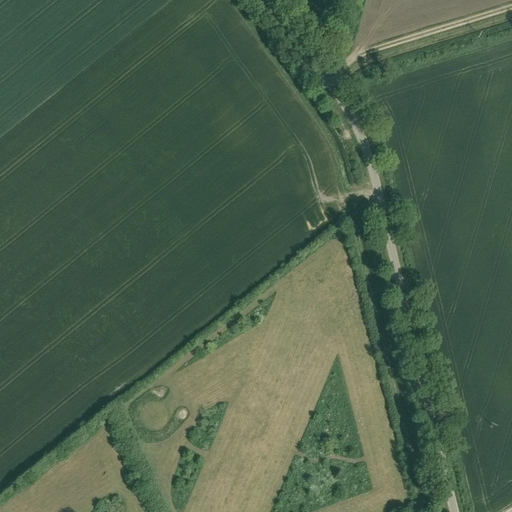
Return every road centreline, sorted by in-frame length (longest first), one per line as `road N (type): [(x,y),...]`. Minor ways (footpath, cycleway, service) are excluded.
road 1 (unclassified): [(268,0),(358,129),(456,511)]
road 2 (track): [(334,91),(342,61),(511,7)]
